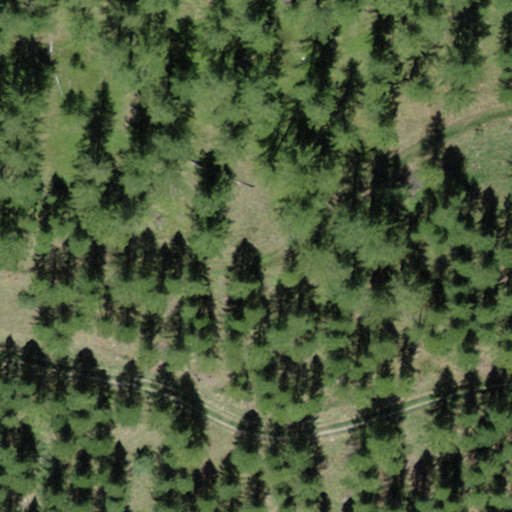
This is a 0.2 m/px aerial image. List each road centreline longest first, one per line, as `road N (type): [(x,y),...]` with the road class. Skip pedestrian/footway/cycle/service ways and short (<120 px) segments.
road 1 (track): [(0,232),(131,222),(242,251),(278,243),(384,163),(511,105)]
road 2 (track): [(511,380),(332,426),(259,431),(143,384),(0,350)]
